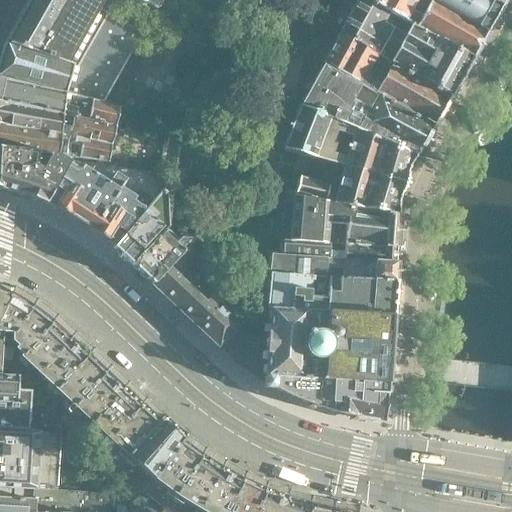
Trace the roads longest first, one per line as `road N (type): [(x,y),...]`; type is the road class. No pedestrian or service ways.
road 1 (tertiary): [(0,239),(71,277),(253,430),(340,463),(399,474)]
road 2 (residential): [(511,32),(422,199),(399,474)]
